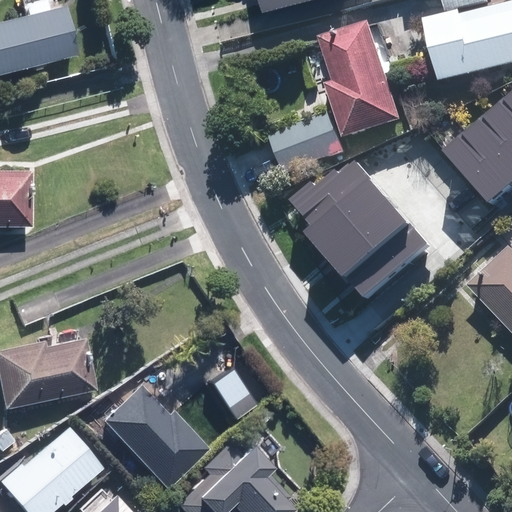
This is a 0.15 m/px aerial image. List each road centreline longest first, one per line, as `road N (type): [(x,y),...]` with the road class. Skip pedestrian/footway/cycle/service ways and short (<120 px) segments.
road 1 (residential): [(416,470),(290,327),(245,258),(189,130),(154,0)]
road 2 (unknown): [(141,64),(0,103)]
